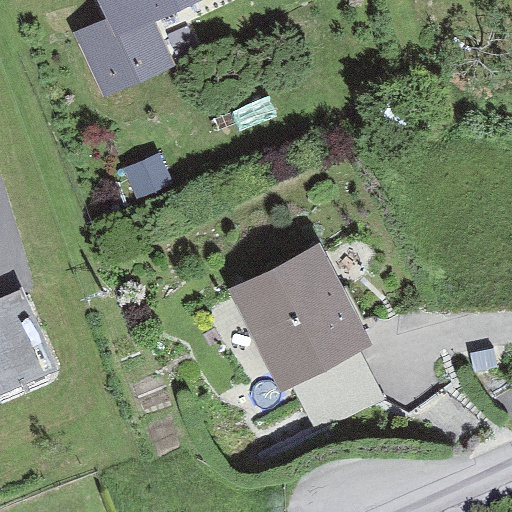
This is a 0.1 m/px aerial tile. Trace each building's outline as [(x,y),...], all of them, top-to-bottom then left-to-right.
[(112,0),(122,21),(166,0),(112,0)] [(245,298),(284,377),(289,375),(355,342),(357,341),(314,261),(245,298)] [(0,393),(57,369),(25,294),(0,304),(0,393)] [(320,394),(369,370),(355,342),(297,371),(289,375),(294,385),(311,376),(320,394)] [(311,376),(294,385),(303,403),(320,394),(311,376)]
